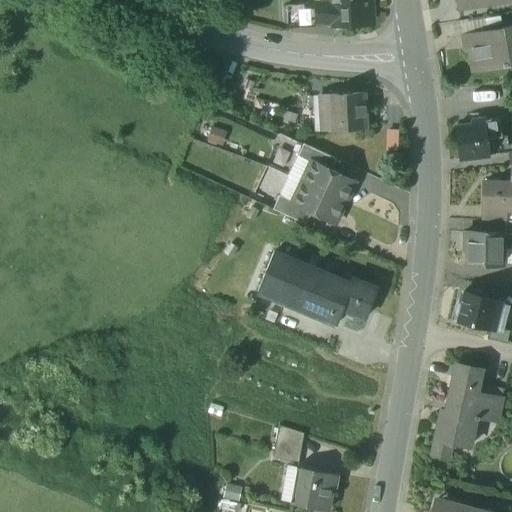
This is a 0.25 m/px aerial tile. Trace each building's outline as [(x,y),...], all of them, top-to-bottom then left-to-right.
[(331,0),(332,3),(314,4),(315,21),(316,21),(333,22),(333,26),(370,24),(368,4),(373,4),(372,0),(331,0)] [(455,0),(458,9),(510,0),(455,0)] [(314,4),(286,5),(288,29),(316,27),(316,21),(315,21),(314,4)] [(511,26),(461,36),(464,49),(469,48),(473,72),(511,64),(511,26)] [(222,79),(213,99),(223,104),(232,84),(222,79)] [(363,93),(321,95),(322,114),(329,113),(330,130),(365,128),(365,127),(369,127),(368,110),(364,110),(363,93)] [(499,118),(472,121),(472,124),(456,126),(460,159),(489,156),(487,139),(501,137),(499,118)] [(336,159),(303,144),(297,156),(310,162),(311,161),(331,170),(336,159)] [(331,170),(311,161),(310,162),(301,182),(345,202),(355,181),(331,170)] [(511,182),(483,181),(482,207),(505,208),(511,208),(511,173),(511,175),(510,175),(509,179),(511,179),(511,182)] [(345,202),(301,182),(292,202),(291,203),(311,212),(335,223),(345,202)] [(292,202),(279,195),(273,210),(305,224),(311,212),(291,203),(292,202)] [(505,208),(483,207),(482,220),(505,221),(505,208)] [(500,233),(465,232),(464,247),(467,247),(466,264),(499,265),(499,263),(506,263),(507,246),(500,246),(500,233)] [(338,279),(274,253),(258,292),(322,318),(323,318),(336,323),(342,308),(364,318),(376,288),(352,278),(350,285),(338,280),(338,279)] [(496,299),(463,291),(460,303),(458,303),(454,320),(489,329),(490,326),(496,299)] [(507,330),(490,326),(489,329),(486,338),(504,343),(507,330)] [(447,411),(440,409),(431,451),(447,454),(450,442),(469,446),(475,417),(478,418),(478,416),(496,420),(501,398),(476,392),(481,369),(454,363),(451,379),(454,379),(447,411)] [(304,433),(279,425),(273,457),(298,462),(304,433)] [(296,467),(287,466),(281,500),(290,502),(290,503),(295,504),(302,468),(297,467),(296,467)] [(338,474),(302,468),(295,504),(328,510),(332,486),(335,487),(338,474)] [(483,511),(442,501),(439,511),(483,511)]
